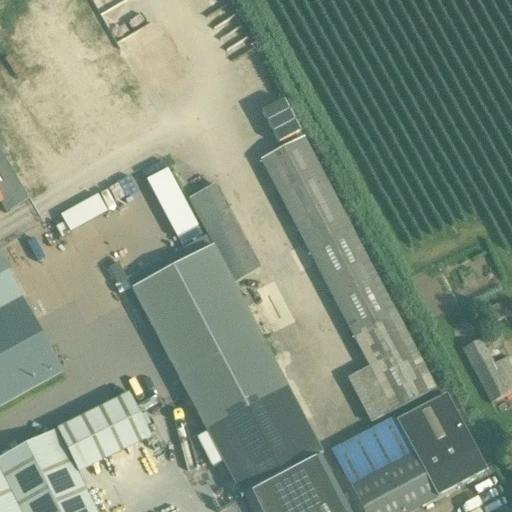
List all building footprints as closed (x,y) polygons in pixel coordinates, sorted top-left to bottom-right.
[(264,116),(282,151),(261,162),(370,370),(347,381),(370,426),(435,392),(301,137),(302,137),(285,105),(264,116)] [(182,386),(262,344),(212,249),(132,291),(182,386)] [(490,404),(511,392),(511,366),(507,358),(494,365),(481,340),(462,351),(490,404)] [(350,511),(322,457),(262,344),(182,386),(248,511),(350,511)] [(132,426),(114,390),(78,409),(82,417),(56,430),(70,458),(132,426)] [(395,424),(394,422),(332,455),(361,511),(412,511),(480,477),(485,474),(446,398),(395,424)] [(94,511),(55,434),(0,461),(0,511),(94,511)]
